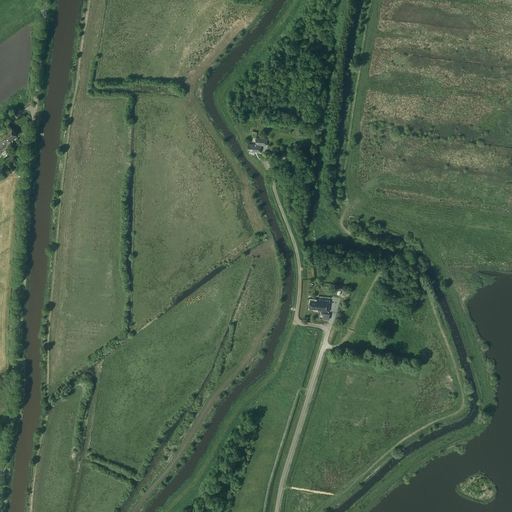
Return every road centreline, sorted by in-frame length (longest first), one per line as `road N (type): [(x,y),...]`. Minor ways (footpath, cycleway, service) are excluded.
road 1 (unclassified): [(0,495),(46,0)]
road 2 (unclassified): [(276,511),(328,328),(296,317),(299,260),(271,164)]
